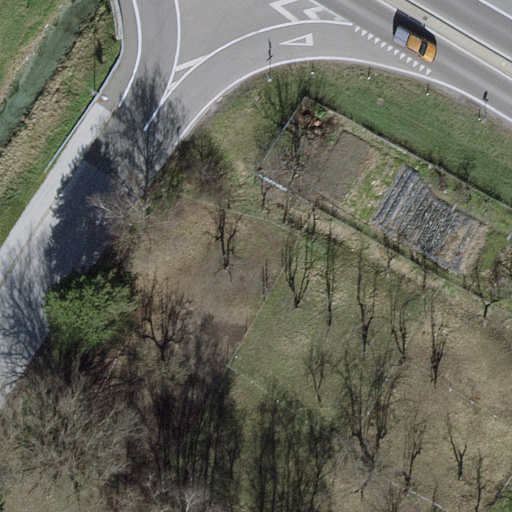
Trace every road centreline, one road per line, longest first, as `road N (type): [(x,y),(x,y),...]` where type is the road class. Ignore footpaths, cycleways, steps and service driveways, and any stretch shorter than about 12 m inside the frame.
road 1 (unclassified): [(132,142),(239,61),(288,45),(389,43)]
road 2 (unclassified): [(132,142),(0,341)]
road 3 (unclassified): [(143,0),(146,82),(132,142)]
road 4 (secondary): [(389,43),(511,114)]
